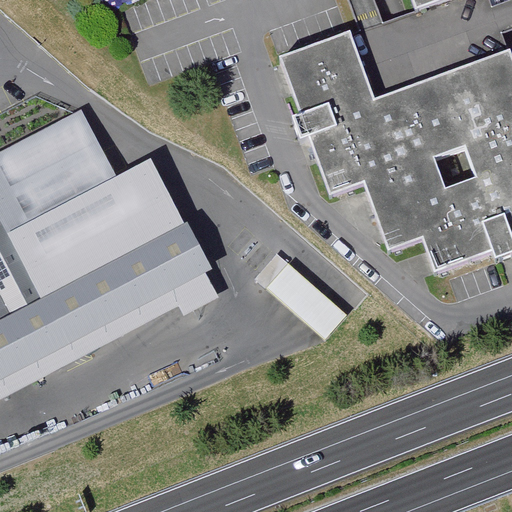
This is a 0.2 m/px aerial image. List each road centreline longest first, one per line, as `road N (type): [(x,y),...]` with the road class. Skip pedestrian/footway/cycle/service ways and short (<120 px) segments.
road 1 (motorway): [(511,393),(208,511)]
road 2 (motorway): [(360,511),(511,452)]
road 3 (unknown): [(251,10),(126,55)]
